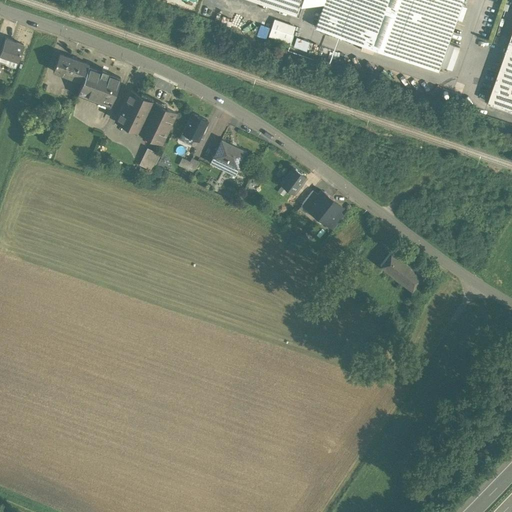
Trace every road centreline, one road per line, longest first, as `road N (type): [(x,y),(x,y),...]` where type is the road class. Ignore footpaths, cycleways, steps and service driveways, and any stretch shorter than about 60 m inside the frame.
road 1 (residential): [(0,10),(220,96),(465,273)]
road 2 (track): [(477,284),(325,511)]
